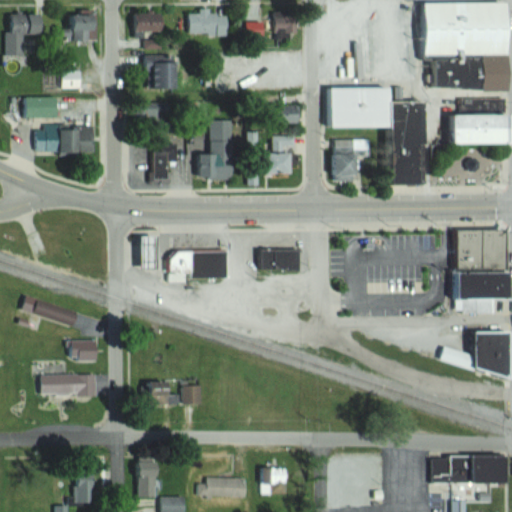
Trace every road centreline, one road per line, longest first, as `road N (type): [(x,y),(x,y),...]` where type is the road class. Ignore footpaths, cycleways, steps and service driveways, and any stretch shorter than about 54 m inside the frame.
road 1 (residential): [(511,445),(0,440)]
road 2 (secondary): [(118,209),(511,205)]
road 3 (residential): [(118,511),(118,209)]
road 4 (residential): [(118,209),(114,0)]
road 5 (residential): [(315,208),(311,0)]
road 6 (secondary): [(118,209),(0,168)]
